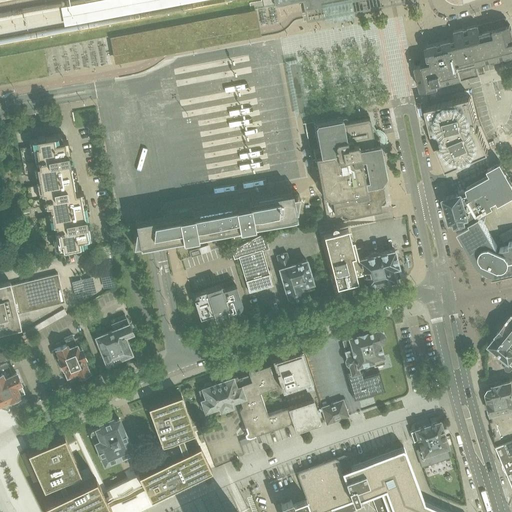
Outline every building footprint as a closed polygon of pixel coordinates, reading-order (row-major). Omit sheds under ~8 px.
[(349,1),(355,0),(305,0),(307,9),(328,5),(333,4),(339,3),(349,1)] [(328,5),(307,9),(308,13),(308,17),(309,20),(324,17),(326,16),(341,14),(355,11),(357,11),(376,7),(393,4),(413,0),(355,0),(349,1),(339,3),(333,4),(328,5)] [(109,38),(114,64),(167,53),(260,35),(260,33),(259,30),(255,9),(250,10),(109,38)] [(468,76),(479,74),(476,64),(504,57),(511,54),(511,33),(510,24),(508,25),(506,18),(477,25),(453,31),(455,38),(425,46),(428,59),(421,60),(422,64),(415,65),(421,89),(421,90),(432,87),(432,86),(442,83),(443,87),(458,83),(457,79),(468,76)] [(286,63),(284,63),(295,119),(310,117),(310,115),(299,60),(286,63)] [(446,169),(488,151),(484,142),(478,127),(476,121),(470,96),(462,98),(425,107),(432,132),(437,131),(441,142),(436,145),(446,169)] [(329,219),(381,209),(379,199),(384,198),(381,182),(385,181),(386,179),(386,178),(385,174),(384,164),(381,150),(380,142),(377,143),(374,141),(371,128),(369,114),(348,118),(347,117),(345,116),(309,123),(317,165),(321,190),(323,196),(325,197),(323,199),(327,217),(329,219)] [(62,140),(61,134),(32,139),(44,205),(50,204),(58,249),(72,246),(87,244),(86,237),(91,236),(83,190),(77,191),(68,139),(62,140)] [(452,222),(452,225),(453,229),(454,229),(454,228),(457,227),(493,207),(511,196),(511,182),(501,162),(487,169),(490,174),(469,185),(466,187),(467,192),(462,194),(462,193),(461,193),(461,192),(459,193),(458,193),(456,194),(455,194),(454,194),(454,195),(451,195),(451,196),(451,195),(450,195),(449,195),(449,196),(446,197),(445,197),(445,196),(443,197),(444,197),(443,197),(443,198),(443,200),(444,200),(445,204),(445,205),(446,209),(446,210),(447,210),(448,214),(448,215),(448,216),(449,219),(449,220),(449,222),(450,221),(450,222),(449,222),(450,222),(452,222)] [(159,243),(172,241),(297,218),(295,210),(297,210),(298,200),(299,194),(293,195),(292,191),(248,199),(249,203),(236,206),(235,202),(191,210),(192,214),(179,217),(179,212),(167,215),(163,215),(155,217),(135,221),(137,229),(135,229),(133,245),(139,244),(140,247),(148,246),(159,243)] [(511,241),(509,242),(509,245),(500,248),(499,248),(497,247),(497,246),(480,216),(469,222),(470,224),(460,229),(461,230),(459,231),(475,258),(476,261),(477,262),(478,264),(481,266),(481,267),(481,268),(483,269),(484,270),(490,273),(491,273),(493,274),(493,275),(494,275),(511,270),(511,241)] [(349,227),(335,231),(322,234),(336,286),(357,281),(355,274),(361,272),(354,248),(349,227)] [(239,257),(243,271),(249,292),(272,284),(262,250),(269,248),(264,233),(231,250),(234,258),(239,257)] [(103,260),(111,258),(109,246),(101,248),(103,260)] [(400,277),(394,249),(393,249),(393,250),(377,253),(374,251),(371,252),(369,255),(364,256),(362,246),(354,248),(361,272),(365,287),(400,277)] [(191,257),(201,253),(199,247),(189,250),(191,257)] [(313,282),(308,266),(306,259),(290,264),(286,252),(276,255),(278,260),(280,267),(279,267),(288,296),(293,299),(300,297),(303,292),(301,286),(313,282)] [(65,303),(58,274),(11,285),(10,281),(0,283),(0,333),(22,328),(19,313),(65,303)] [(221,284),(197,292),(195,293),(193,297),(194,298),(193,298),(198,313),(200,317),(213,313),(214,316),(215,316),(216,316),(216,317),(239,310),(240,309),(242,305),(241,304),(242,304),(236,284),(224,288),(222,285),(221,285),(221,284)] [(113,329),(106,332),(104,326),(94,330),(97,336),(96,336),(102,351),(101,352),(104,360),(106,360),(107,362),(109,361),(110,362),(115,360),(116,359),(131,353),(124,336),(132,332),(129,323),(128,323),(124,314),(114,318),(116,322),(111,323),(113,329)] [(511,316),(507,323),(506,322),(496,334),(496,335),(489,344),(489,345),(494,348),(500,354),(499,355),(499,356),(500,358),(502,359),(506,363),(505,365),(504,367),(505,369),(505,370),(507,371),(508,371),(511,369),(511,368),(511,316)] [(383,389),(378,372),(362,377),(361,371),(359,372),(357,365),(372,361),(374,366),(385,363),(383,356),(383,355),(383,354),(379,342),(380,342),(381,341),(382,340),(383,339),(384,338),(384,336),(384,335),(384,334),(383,333),(383,332),(382,331),(381,330),(380,329),(379,329),(377,329),(376,329),(375,329),(375,328),(374,329),(366,332),(366,331),(364,332),(364,330),(360,331),(360,333),(358,333),(359,334),(350,336),(350,335),(349,336),(348,337),(349,338),(347,339),(345,340),(342,340),(345,350),(347,356),(346,356),(350,370),(347,371),(355,397),(383,389)] [(88,371),(87,367),(87,368),(83,358),(85,357),(80,345),(77,346),(72,334),(63,338),(66,344),(54,349),(52,350),(52,352),(55,358),(56,358),(58,357),(62,368),(64,367),(67,375),(77,371),(78,375),(88,371)] [(302,350),(299,351),(272,360),(282,392),(312,382),(308,369),(302,350)] [(18,372),(11,375),(6,362),(0,364),(0,361),(5,360),(4,352),(0,352),(0,403),(9,399),(10,400),(11,399),(13,400),(19,398),(20,395),(17,385),(22,383),(18,372)] [(262,432),(292,421),(287,407),(268,414),(260,392),(276,386),(268,364),(254,369),(253,368),(252,367),(251,367),(249,367),(248,368),(248,370),(248,371),(250,376),(243,378),(262,432)] [(239,399),(242,406),(241,406),(239,410),(247,431),(245,433),(246,436),(249,437),(262,432),(243,378),(238,380),(236,376),(203,388),(207,398),(202,400),(201,401),(200,402),(200,403),(200,405),(200,406),(201,407),(202,408),(203,409),(204,409),(206,409),(206,410),(219,406),(221,410),(224,411),(230,409),(232,406),(230,402),(239,399)] [(496,443),(496,444),(511,437),(511,378),(509,378),(510,381),(494,385),(494,387),(489,388),(487,392),(489,402),(488,402),(489,404),(488,405),(489,410),(491,411),(491,413),(493,419),(490,420),(492,428),(494,427),(496,433),(494,433),(496,441),(497,443),(496,443)] [(177,438),(182,451),(138,473),(102,490),(96,476),(73,487),(68,478),(81,473),(64,436),(28,452),(44,489),(53,485),(57,495),(44,502),(48,511),(108,511),(112,510),(148,493),(150,497),(207,470),(197,444),(193,432),(195,431),(181,394),(148,406),(162,443),(177,438)] [(345,397),(320,405),(325,423),(348,416),(345,405),(347,404),(345,397)] [(313,398),(287,407),(292,421),(296,431),(321,422),(313,398)] [(91,446),(100,465),(133,451),(119,418),(114,421),(112,418),(101,423),(102,426),(90,431),(95,444),(91,446)] [(417,428),(415,429),(418,438),(421,446),(415,448),(421,465),(449,456),(446,447),(448,446),(444,434),(443,432),(439,421),(437,421),(435,420),(431,421),(430,424),(417,428)] [(498,447),(503,460),(503,462),(503,463),(503,465),(503,466),(504,467),(505,469),(506,470),(508,471),(511,481),(511,437),(496,444),(498,447)] [(409,464),(408,460),(405,452),(404,449),(401,448),(351,467),(346,455),(344,454),(298,471),(297,473),(305,494),(281,503),(283,511),(349,511),(357,509),(358,508),(355,500),(360,499),(360,497),(371,493),(377,511),(445,511),(423,502),(409,464)]
